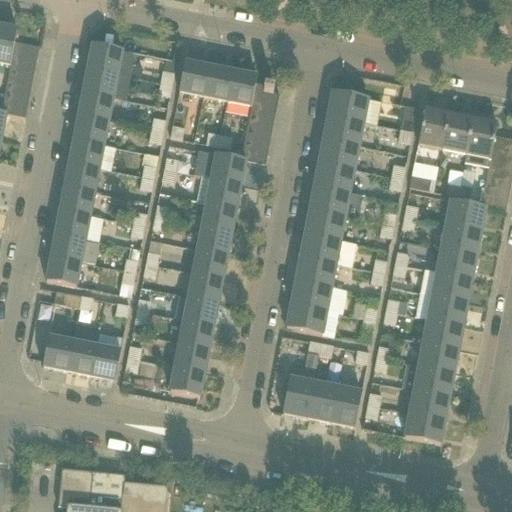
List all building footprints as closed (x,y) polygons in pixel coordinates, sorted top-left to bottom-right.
[(0,67),(9,70),(10,70),(12,58),(15,46),(17,33),(0,30),(0,67)] [(39,51),(15,46),(12,58),(37,63),(39,51)] [(123,55),(92,49),(88,72),(118,78),(130,81),(134,58),(122,56),(123,55)] [(35,74),(37,63),(12,58),(10,70),(35,74)] [(208,71),(185,66),(178,97),(202,102),(208,71)] [(35,74),(10,70),(9,70),(7,81),(33,86),(35,74)] [(208,71),(202,102),(226,106),(232,76),(208,71)] [(83,96),(113,102),(118,78),(88,72),(83,96)] [(161,87),(173,89),(175,78),(164,76),(161,87)] [(232,76),(226,106),(250,111),(251,105),(255,87),(254,87),(255,80),(232,76)] [(358,98),(360,80),(338,78),(336,96),(358,98)] [(30,98),(33,86),(7,81),(5,93),(30,98)] [(170,101),(173,89),(161,87),(159,99),(170,101)] [(273,91),(255,87),(251,105),(275,109),(278,98),(272,96),(273,91)] [(5,93),(4,98),(5,98),(3,105),(28,110),(30,98),(5,93)] [(79,120),(109,126),(113,102),(83,96),(79,120)] [(364,127),(368,103),(332,96),(328,120),(364,127)] [(2,109),(0,117),(6,118),(26,122),(28,110),(3,105),(3,109),(2,109)] [(251,105),(250,111),(249,116),(273,121),(275,109),(251,105)] [(412,136),(417,113),(405,110),(400,134),(412,136)] [(449,118),(425,114),(417,150),(442,155),(449,118)] [(271,133),(273,121),(249,116),(247,128),(271,133)] [(473,123),(449,118),(442,155),(465,160),(473,123)] [(74,143),(104,149),(109,126),(79,120),(74,143)] [(359,150),(364,127),(328,120),(323,143),(359,150)] [(154,122),(152,134),(164,136),(166,125),(154,122)] [(492,152),(494,140),(497,128),(473,123),(465,160),(464,168),(488,173),(489,165),(490,165),(492,152)] [(245,140),(269,145),(271,133),(247,128),(245,140)] [(170,142),(183,145),(185,133),(173,131),(170,142)] [(161,149),(164,136),(152,134),(150,146),(161,149)] [(400,134),(397,146),(410,149),(412,136),(400,134)] [(217,152),(219,139),(208,137),(206,149),(217,152)] [(219,139),(217,152),(230,154),(232,142),(219,139)] [(266,157),(269,145),(245,140),(242,152),(266,157)] [(492,152),(511,155),(511,143),(494,140),(492,152)] [(69,167),(99,173),(104,149),(74,143),(69,167)] [(354,174),(359,150),(323,143),(318,167),(354,174)] [(240,164),(246,165),(264,168),(266,157),(242,152),(240,164)] [(490,165),(511,168),(511,155),(492,152),(490,165)] [(215,159),(211,183),(241,189),(246,165),(240,164),(215,159)] [(165,174),(177,176),(179,165),(167,163),(165,174)] [(487,175),(511,179),(511,168),(490,165),(489,165),(488,173),(487,175)] [(65,191),(95,197),(99,173),(69,167),(65,191)] [(314,191),(349,198),(354,174),(318,167),(314,191)] [(142,181),(154,184),(157,172),(144,170),(142,181)] [(392,181),(404,184),(406,172),(394,170),(392,181)] [(175,188),(177,176),(165,174),(163,186),(175,188)] [(511,182),(511,179),(487,175),(485,187),(510,192),(511,182)] [(409,192),(421,194),(429,196),(432,184),(411,180),(409,192)] [(152,195),(154,184),(142,181),(140,193),(152,195)] [(402,195),(404,184),(392,181),(389,193),(402,195)] [(241,189),(211,183),(206,206),(236,212),(241,189)] [(485,187),(483,198),(508,203),(510,192),(485,187)] [(445,199),(457,201),(459,190),(447,188),(445,199)] [(471,192),(459,190),(457,201),(469,204),(471,192)] [(90,220),(95,197),(65,191),(60,214),(90,220)] [(349,198),(314,191),(309,214),(345,221),(345,222),(358,224),(363,200),(349,198)] [(480,211),(487,212),(505,216),(508,203),(483,198),(480,211)] [(482,236),(487,212),(480,211),(449,205),(445,229),(482,236)] [(206,206),(201,230),(232,236),(236,212),(206,206)] [(155,221),(168,224),(170,212),(157,209),(155,221)] [(407,209),(405,221),(416,223),(418,211),(407,209)] [(56,238),(85,244),(90,220),(60,214),(56,238)] [(309,214),(304,238),(340,245),(345,222),(345,221),(309,214)] [(136,217),(133,229),(146,231),(148,219),(136,217)] [(383,229),(394,231),(397,219),(385,217),(383,229)] [(165,236),(168,224),(155,221),(153,233),(165,236)] [(414,235),(416,223),(405,221),(402,233),(414,235)] [(143,243),(146,231),(133,229),(131,241),(143,243)] [(394,231),(383,229),(380,240),(392,243),(394,231)] [(445,229),(440,252),(477,260),(482,236),(445,229)] [(201,230),(197,254),(227,260),(232,236),(201,230)] [(51,262),(81,268),(81,265),(95,268),(99,248),(85,246),(85,244),(56,238),(51,262)] [(336,269),(336,268),(348,270),(352,247),(340,245),(304,238),(300,261),(336,269)] [(152,245),(147,269),(159,271),(163,247),(152,245)] [(440,252),(436,276),(473,283),(477,260),(440,252)] [(197,254),(192,277),(223,283),(227,260),(197,254)] [(395,268),(407,270),(409,258),(397,256),(395,268)] [(331,292),(336,269),(300,261),(295,285),(331,292)] [(46,286),(47,286),(76,292),(81,268),(51,262),(46,286)] [(388,266),(377,264),(369,262),(367,274),(374,276),(385,278),(388,266)] [(127,264),(125,276),(136,279),(139,266),(127,264)] [(407,270),(395,268),(393,280),(405,282),(407,270)] [(155,289),(159,271),(147,269),(143,286),(155,289)] [(134,290),(136,279),(125,276),(122,288),(134,290)] [(383,290),(385,278),(374,276),(372,288),(383,290)] [(436,276),(431,300),(468,307),(473,283),(436,276)] [(192,277),(188,301),(218,307),(223,283),(192,277)] [(326,316),(331,292),(295,285),(290,309),(326,316)] [(54,308),(79,313),(82,301),(56,296),(54,308)] [(468,307),(431,300),(419,298),(414,321),(427,324),(427,323),(464,331),(468,307)] [(93,303),(82,301),(79,313),(91,315),(93,303)] [(188,301),(183,325),(214,331),(218,307),(188,301)] [(137,316),(149,318),(151,306),(139,303),(137,316)] [(389,303),(386,315),(398,318),(398,317),(405,318),(408,307),(389,303)] [(43,307),(35,346),(47,348),(55,310),(43,307)] [(352,321),(364,323),(376,326),(379,313),(367,311),(367,309),(355,307),(352,321)] [(117,308),(115,320),(128,322),(130,310),(117,308)] [(290,309),(286,332),(334,343),(338,318),(326,316),(290,309)] [(396,330),(398,318),(386,315),(384,327),(396,330)] [(147,330),(149,318),(137,316),(135,327),(147,330)] [(376,326),(364,323),(362,334),(374,336),(376,326)] [(422,347),(459,354),(464,331),(427,323),(427,324),(422,347)] [(183,325),(179,349),(209,354),(214,331),(183,325)] [(73,346),(49,341),(43,371),(67,376),(73,346)] [(132,343),(128,363),(140,366),(144,346),(132,343)] [(402,367),(418,370),(418,371),(454,378),(459,354),(422,347),(422,348),(406,344),(402,367)] [(307,358),(318,360),(321,347),(310,345),(307,358)] [(97,351),(73,346),(67,376),(91,381),(97,351)] [(321,347),(318,360),(331,363),(334,350),(321,347)] [(179,349),(174,372),(204,378),(209,354),(179,349)] [(91,381),(115,386),(120,356),(97,351),(91,381)] [(379,351),(377,363),(389,365),(391,353),(379,351)] [(367,369),(370,357),(358,355),(356,367),(367,369)] [(140,366),(128,363),(126,374),(137,377),(140,366)] [(316,384),(324,386),(331,366),(323,363),(316,384)] [(387,377),(389,365),(377,363),(375,375),(387,377)] [(418,371),(413,395),(450,402),(454,378),(418,371)] [(174,372),(170,396),(200,402),(204,378),(174,372)] [(313,387),(289,382),(282,418),(306,423),(313,387)] [(337,392),(313,387),(306,423),(330,427),(337,392)] [(330,427),(354,432),(361,397),(337,392),(330,427)] [(413,395),(409,418),(445,425),(450,402),(413,395)] [(370,397),(368,410),(380,412),(382,399),(370,397)] [(378,423),(380,412),(368,410),(366,421),(378,423)] [(409,418),(404,441),(404,442),(440,449),(445,425),(409,418)] [(163,511),(166,493),(159,492),(131,489),(131,490),(124,489),(124,487),(123,487),(122,502),(90,500),(92,477),(91,477),(91,478),(85,477),(63,476),(60,510),(58,510),(58,511),(66,511),(163,511)]
